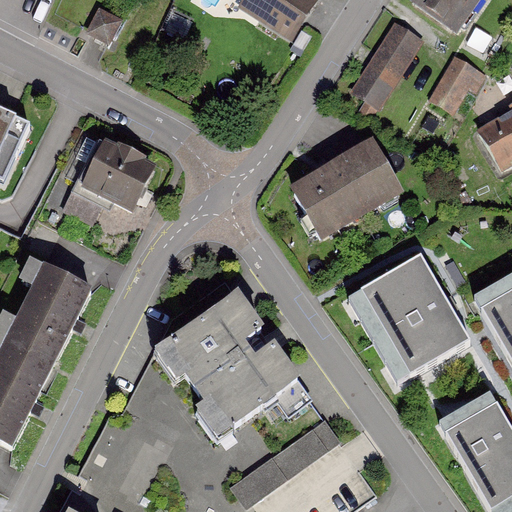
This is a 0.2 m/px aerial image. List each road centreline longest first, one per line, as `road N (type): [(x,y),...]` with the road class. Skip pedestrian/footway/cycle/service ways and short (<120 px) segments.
road 1 (residential): [(444,511),(239,228),(223,194)]
road 2 (residential): [(28,511),(164,247),(223,194)]
road 3 (residential): [(223,194),(177,137),(0,44)]
road 4 (residential): [(223,194),(262,162),(369,0)]
